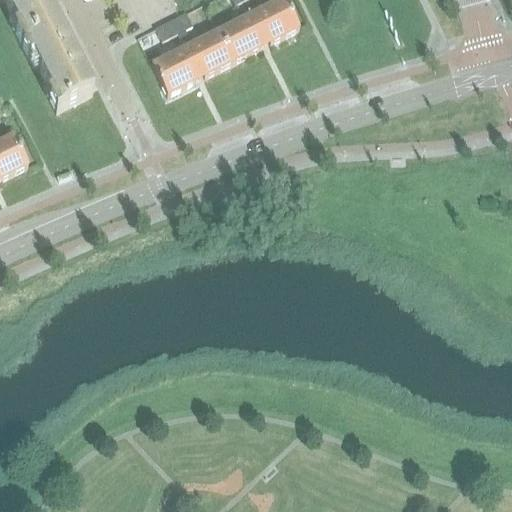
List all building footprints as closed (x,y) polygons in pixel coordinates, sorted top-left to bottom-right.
[(58,31),(42,0),(1,0),(18,32),(14,34),(21,49),(58,31)] [(231,0),(236,9),(243,5),(240,0),(231,0)] [(233,68),(266,51),(299,34),(283,3),(217,37),(233,68)] [(178,21),(185,35),(192,31),(185,17),(178,21)] [(177,39),(185,35),(178,21),(170,25),(177,39)] [(169,42),(177,39),(170,25),(163,29),(169,42)] [(162,46),(169,42),(163,29),(155,33),(162,46)] [(92,98),(58,31),(21,49),(29,64),(33,62),(52,99),(48,101),(56,117),(60,115),(92,98)] [(151,70),(167,101),(201,84),(233,68),(217,37),(151,70)] [(0,185),(28,171),(12,141),(0,146),(0,185)]
